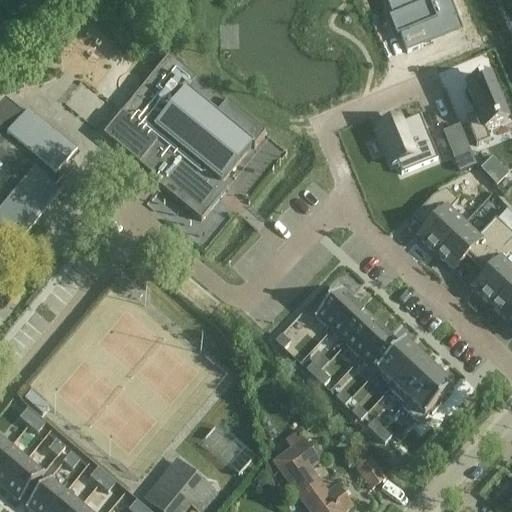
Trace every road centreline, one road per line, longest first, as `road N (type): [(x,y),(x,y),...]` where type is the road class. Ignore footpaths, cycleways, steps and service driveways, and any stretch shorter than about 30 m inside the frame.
road 1 (residential): [(0,398),(141,229),(224,295),(248,298),(351,195)]
road 2 (residential): [(351,195),(363,226),(511,362)]
road 3 (residential): [(433,81),(325,126),(351,195)]
road 4 (unclassified): [(419,511),(511,410)]
